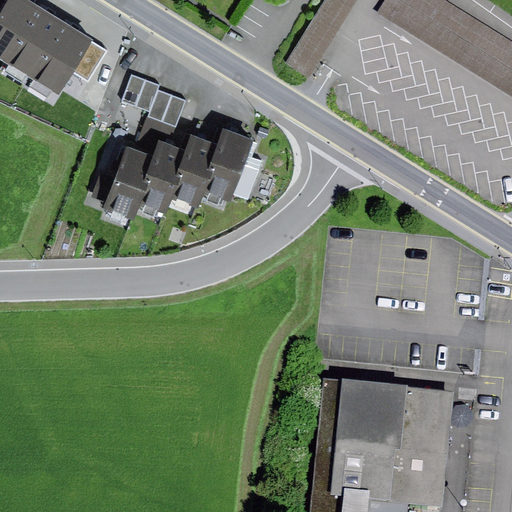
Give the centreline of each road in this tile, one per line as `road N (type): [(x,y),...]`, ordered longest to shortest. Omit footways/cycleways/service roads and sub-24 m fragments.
road 1 (residential): [(0,286),(141,283),(221,265),(288,226),(354,143)]
road 2 (residential): [(122,0),(354,143)]
road 3 (residential): [(354,143),(511,241)]
